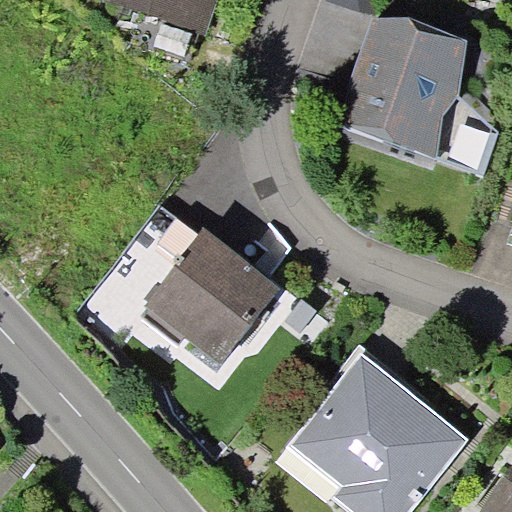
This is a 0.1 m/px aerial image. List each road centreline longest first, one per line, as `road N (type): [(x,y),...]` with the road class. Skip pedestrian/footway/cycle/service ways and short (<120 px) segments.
road 1 (residential): [(511,320),(321,239),(280,196),(260,141),(258,91),(289,0)]
road 2 (tertiary): [(163,511),(0,324)]
